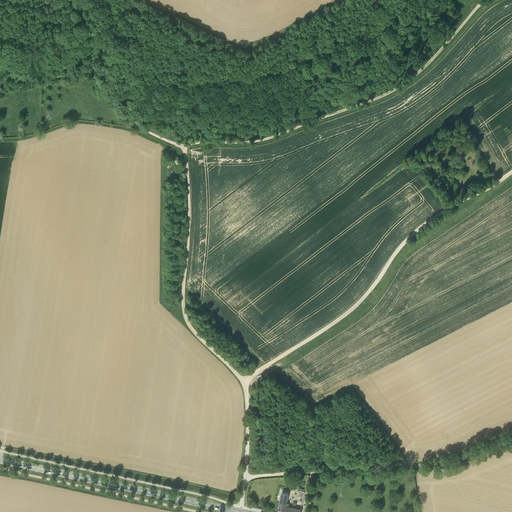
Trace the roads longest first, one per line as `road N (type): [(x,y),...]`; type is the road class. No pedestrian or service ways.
road 1 (track): [(511,171),(435,216),(353,307),(242,382)]
road 2 (track): [(183,146),(257,141),(386,94),(425,66),(481,3)]
road 3 (track): [(244,477),(429,465),(511,439)]
road 4 (track): [(242,382),(185,317),(183,146)]
road 5 (primary): [(238,511),(0,460)]
road 6 (track): [(0,85),(91,71),(134,121),(183,146)]
